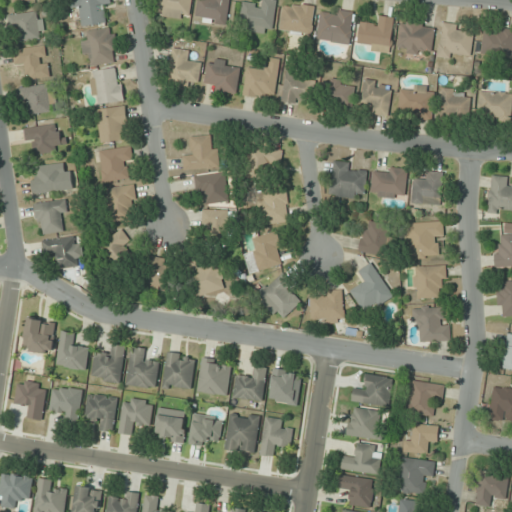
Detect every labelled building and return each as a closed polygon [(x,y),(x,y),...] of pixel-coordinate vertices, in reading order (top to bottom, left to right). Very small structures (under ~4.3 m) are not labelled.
[(77,0),(80,26),(109,23),(106,0),(77,0)] [(160,0),(161,18),(190,18),(190,0),(160,0)] [(196,0),(197,20),(229,20),(228,0),(196,0)] [(243,4),(239,29),(272,33),(277,0),(273,0),(261,0),(261,6),(243,4)] [(315,5),(283,3),(281,31),(312,34),(315,5)] [(355,13),(321,8),(317,40),(351,44),(355,13)] [(16,40),(44,40),(44,14),(16,14),(16,40)] [(377,25),(361,23),(358,47),(390,52),(395,18),(378,16),(377,25)] [(434,24),(402,22),(400,52),(432,54),(434,24)] [(438,56),(469,61),(474,28),(443,24),(438,56)] [(511,30),(484,27),(481,55),(511,58),(511,30)] [(115,30),(83,31),(84,56),(91,56),(91,64),(117,63),(115,30)] [(16,69),(26,68),(27,79),(49,77),(46,46),(14,49),(16,69)] [(199,83),(201,62),(190,61),(192,51),(172,49),(169,80),(199,83)] [(242,64),(209,58),(204,88),(237,93),(242,64)] [(243,95),(275,99),(280,59),(271,58),(269,68),(247,65),(243,95)] [(123,102),(121,68),(91,71),(93,104),(123,102)] [(304,108),(316,82),(292,71),(280,96),(304,108)] [(326,102),(352,109),(358,86),(332,79),(326,102)] [(389,116),(392,84),(365,81),(362,104),(372,105),(371,115),(389,116)] [(24,114),(54,112),(52,85),(22,87),(24,114)] [(433,119),(433,86),(400,86),(400,119),(433,119)] [(470,90),(442,90),(442,118),(470,118),(470,90)] [(511,93),(480,93),(480,121),(511,121),(511,93)] [(96,109),(100,142),(121,140),(120,129),(128,129),(126,106),(96,109)] [(35,153),(60,153),(60,126),(27,126),(27,146),(35,146),(35,153)] [(192,155),(184,156),(184,169),(218,168),(217,136),(191,137),(192,155)] [(103,182),(133,178),(129,147),(99,151),(103,182)] [(249,169),(282,169),(282,149),(249,149),(249,169)] [(350,162),(333,161),(331,195),(365,198),(367,173),(349,171),(350,162)] [(35,194),(73,189),(69,163),(32,167),(35,194)] [(406,198),(408,170),(384,167),(384,172),(373,171),(371,195),(406,198)] [(442,173),(424,172),(424,180),(414,180),(413,204),(441,205),(442,173)] [(228,202),(226,173),(195,175),(197,195),(206,194),(206,204),(228,202)] [(511,177),(491,176),(488,212),(511,213),(511,177)] [(106,189),(112,222),(133,219),(130,205),(138,203),(134,184),(106,189)] [(263,189),(263,224),(288,224),(288,189),(263,189)] [(67,220),(67,201),(37,201),(37,233),(61,233),(61,220),(67,220)] [(229,210),(203,210),(203,242),(229,242),(229,210)] [(384,257),(392,226),(367,220),(359,251),(384,257)] [(407,223),(409,258),(438,257),(437,238),(443,238),(442,221),(407,223)] [(116,268),(138,253),(122,230),(100,246),(116,268)] [(252,238),(255,251),(245,253),(249,273),(285,265),(278,232),(252,238)] [(511,265),(511,234),(503,235),(503,245),(495,245),(495,266),(511,265)] [(45,239),(44,255),(57,256),(57,267),(82,268),(82,240),(45,239)] [(170,259),(148,259),(148,288),(170,288),(170,259)] [(224,291),(221,263),(198,267),(198,261),(188,262),(193,295),(224,291)] [(394,296),(372,263),(357,273),(364,282),(350,291),(366,315),(394,296)] [(446,288),(446,267),(414,267),(414,298),(439,298),(439,288),(446,288)] [(302,300),(279,275),(258,295),(281,319),(302,300)] [(511,315),(511,281),(502,282),(502,316),(511,315)] [(343,321),(343,294),(311,294),(311,321),(343,321)] [(451,341),(451,325),(443,325),(442,306),(413,307),(413,332),(421,332),(421,342),(451,341)] [(56,322),(27,318),(23,349),(52,353),(56,322)] [(57,366),(86,370),(90,348),(73,345),(74,333),(62,332),(57,366)] [(511,370),(511,334),(507,334),(503,369),(511,370)] [(126,346),(112,344),(110,354),(96,352),(91,379),(120,384),(126,346)] [(156,389),(161,361),(146,359),(148,350),(132,347),(126,384),(156,389)] [(196,356),(167,353),(163,388),(192,392),(196,356)] [(232,362),(202,358),(198,393),(229,396),(232,362)] [(254,377),(237,374),(234,397),(262,401),(267,368),(255,367),(254,377)] [(298,405),(302,373),(273,369),(269,402),(298,405)] [(353,402),(390,407),(394,378),(366,375),(365,387),(355,386),(353,402)] [(445,385),(410,380),(406,412),(431,416),(433,400),(443,401),(445,385)] [(45,383),(17,383),(17,405),(27,405),(27,418),(45,418),(45,383)] [(511,421),(511,386),(494,384),(489,418),(511,421)] [(68,413),(66,424),(79,425),(83,390),(54,387),(51,411),(68,413)] [(118,398),(89,394),(85,417),(99,420),(98,429),(113,431),(118,398)] [(120,433),(132,434),(133,425),(150,427),(153,401),(124,398),(120,433)] [(377,441),(384,413),(353,406),(347,434),(377,441)] [(255,454),(260,416),(230,412),(225,450),(255,454)] [(211,437),(220,439),(224,420),(195,413),(189,443),(209,447),(211,437)] [(155,439),(184,442),(187,418),(158,415),(155,439)] [(285,420),(266,417),(261,454),(275,457),(276,447),(291,449),(293,431),(284,429),(285,420)] [(405,452),(427,454),(428,444),(438,445),(439,426),(414,424),(413,433),(406,432),(405,452)] [(375,446),(358,443),(355,457),(345,455),(342,468),(378,475),(382,457),(373,455),(375,446)] [(396,491),(424,495),(426,478),(433,478),(435,461),(400,457),(396,491)] [(509,475),(480,471),(476,504),(494,506),(496,497),(506,499),(509,475)] [(1,507),(19,507),(19,499),(32,499),(32,474),(1,474),(1,507)] [(376,480),(342,475),(339,491),(350,493),(348,504),(371,507),(376,480)] [(53,480),(39,478),(35,511),(64,511),(67,491),(52,489),(53,480)] [(72,511),(98,511),(103,491),(78,485),(72,511)] [(137,511),(140,494),(129,492),(128,500),(109,498),(107,511),(137,511)] [(143,511),(173,511),(156,508),(158,497),(146,495),(143,511)] [(419,511),(420,501),(399,500),(397,511),(419,511)] [(196,511),(184,511),(181,511),(180,511),(209,511),(211,505),(198,503),(196,511)]
